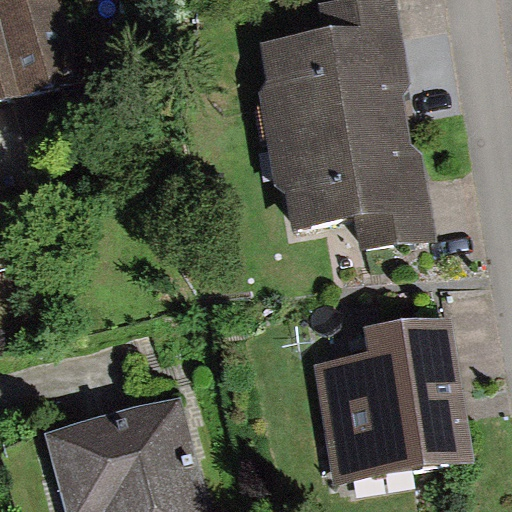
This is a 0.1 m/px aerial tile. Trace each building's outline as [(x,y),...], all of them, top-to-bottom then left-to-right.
[(0,0),(0,107),(83,85),(61,0),(0,0)] [(413,89),(399,0),(322,12),(326,41),(263,51),(269,87),(260,100),(276,193),(287,202),(294,240),(356,230),(361,259),(438,246),(424,157),(414,150),(406,99),(413,89)] [(230,204),(225,176),(199,180),(203,208),(230,204)] [(370,361),(316,369),(336,493),(479,470),(455,321),(366,336),(370,361)] [(209,511),(181,403),(45,440),(64,511),(209,511)]
